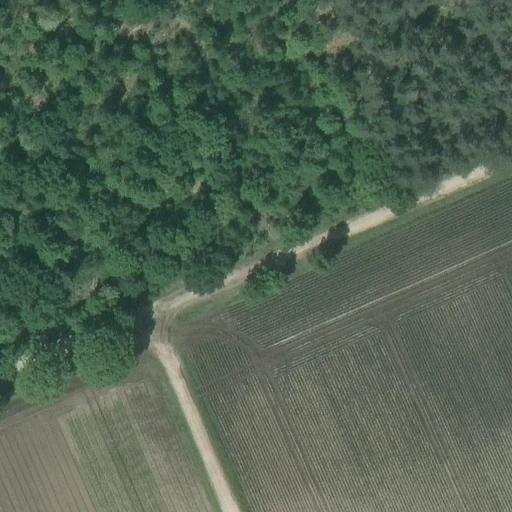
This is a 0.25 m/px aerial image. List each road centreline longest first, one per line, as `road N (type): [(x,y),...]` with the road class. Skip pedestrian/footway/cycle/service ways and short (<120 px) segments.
road 1 (track): [(0,380),(147,326),(291,257)]
road 2 (track): [(291,257),(511,162)]
road 3 (track): [(229,511),(147,326)]
